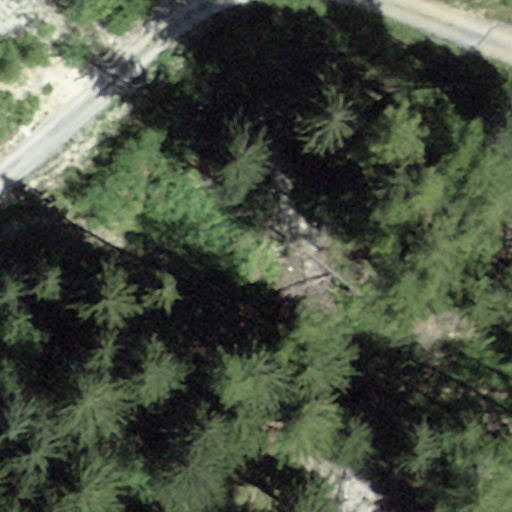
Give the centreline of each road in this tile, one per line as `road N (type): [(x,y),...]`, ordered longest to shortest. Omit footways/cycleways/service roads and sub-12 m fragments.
road 1 (track): [(240,0),(167,46),(0,191)]
road 2 (track): [(511,37),(375,0)]
